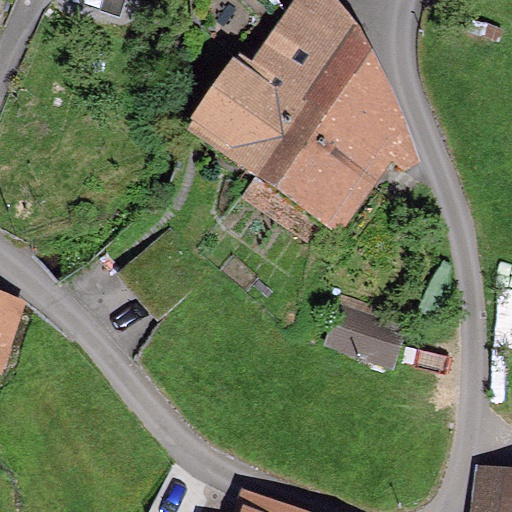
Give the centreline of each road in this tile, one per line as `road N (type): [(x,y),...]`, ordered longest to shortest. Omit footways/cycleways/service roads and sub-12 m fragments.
road 1 (residential): [(388,39),(484,348),(461,511)]
road 2 (residential): [(0,259),(218,451),(320,511)]
